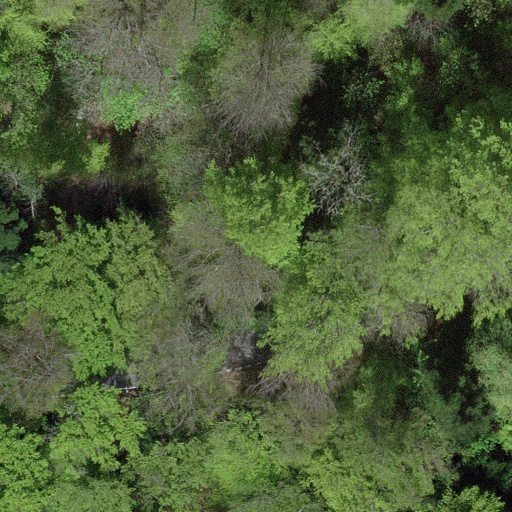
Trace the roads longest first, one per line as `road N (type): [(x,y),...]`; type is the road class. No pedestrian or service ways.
road 1 (tertiary): [(0,380),(138,365),(281,337),(511,255)]
road 2 (track): [(48,376),(75,115),(75,0)]
